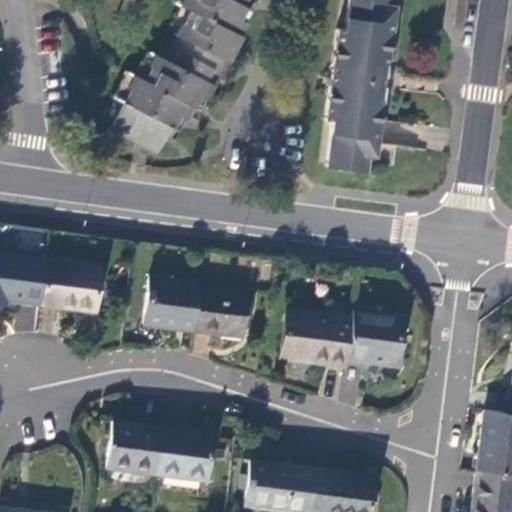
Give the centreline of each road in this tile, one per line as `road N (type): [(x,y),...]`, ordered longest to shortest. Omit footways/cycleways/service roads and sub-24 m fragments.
road 1 (tertiary): [(462,241),(21,183)]
road 2 (residential): [(436,442),(148,373),(27,394)]
road 3 (residential): [(462,241),(493,0)]
road 4 (residential): [(462,241),(436,442)]
road 5 (residential): [(278,0),(261,141)]
